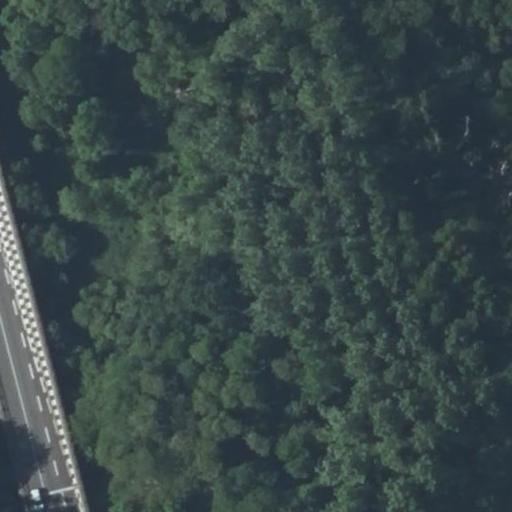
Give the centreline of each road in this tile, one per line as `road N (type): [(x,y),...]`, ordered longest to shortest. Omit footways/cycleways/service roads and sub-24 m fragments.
road 1 (trunk): [(76,511),(0,192)]
road 2 (trunk): [(0,339),(41,511)]
road 3 (unclassified): [(62,511),(162,483),(196,488),(226,511)]
